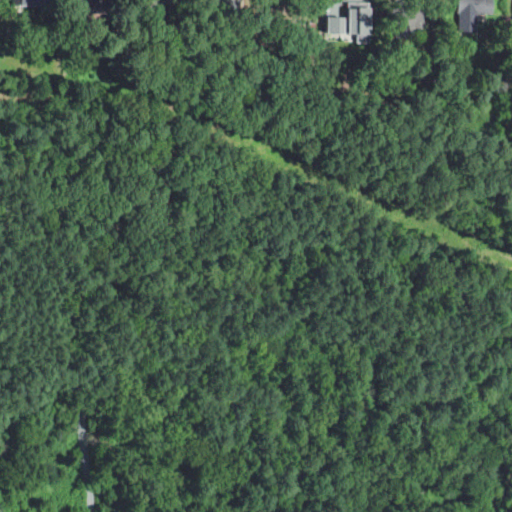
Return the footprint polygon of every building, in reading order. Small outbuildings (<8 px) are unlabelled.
[(104,13),(91,13),(91,7),(76,7),(76,0),(112,0),(112,7),(104,7),(104,13)] [(167,14),(139,11),(140,0),(175,0),(174,14),(167,13),(167,14)] [(231,21),(220,20),(220,15),(205,15),(205,0),(240,0),(240,12),(231,11),(231,21)] [(395,38),(392,20),(388,21),(386,10),(401,7),(400,3),(419,0),(424,30),(414,32),(414,35),(395,38)] [(490,0),(490,14),(456,13),(456,0),(490,0)] [(275,25),(269,25),(269,1),(294,1),(293,3),(303,3),(303,20),(275,20),(275,25)] [(343,15),(343,26),(346,26),(347,1),(369,1),(368,41),(355,41),(355,35),(324,34),(324,15),(343,15)] [(143,66),(129,65),(130,57),(133,57),(134,52),(143,53),(143,66)] [(179,75),(174,71),(178,66),(183,71),(179,75)]
